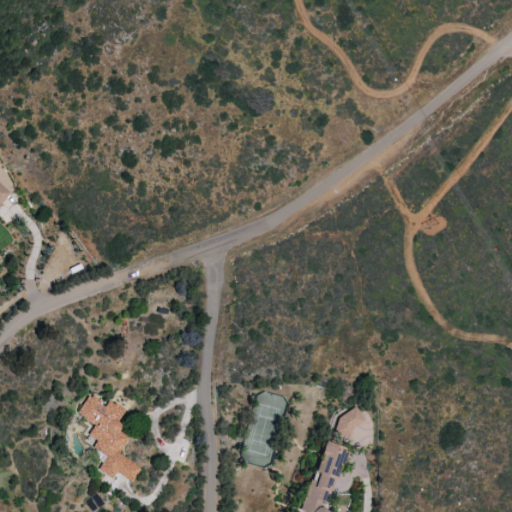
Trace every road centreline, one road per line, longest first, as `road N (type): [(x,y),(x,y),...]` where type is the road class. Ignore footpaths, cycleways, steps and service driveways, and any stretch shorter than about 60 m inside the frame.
road 1 (residential): [(0,348),(49,310),(229,250),(284,222),(511,52)]
road 2 (track): [(511,50),(467,30),(444,30),(394,94),(365,91),(295,0)]
road 3 (residential): [(229,250),(214,365),(209,511)]
road 4 (track): [(511,346),(457,333),(431,311),(408,267),(404,217),(373,161)]
